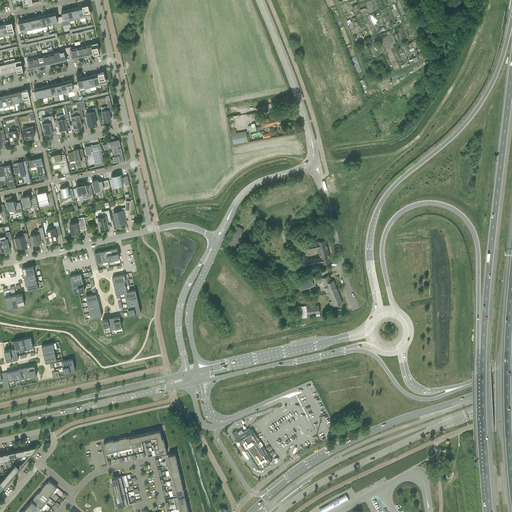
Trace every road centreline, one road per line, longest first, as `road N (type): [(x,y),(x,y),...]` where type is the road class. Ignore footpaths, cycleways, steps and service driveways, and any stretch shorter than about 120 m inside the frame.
road 1 (trunk): [(511,27),(475,110),(378,207),(368,255),(375,292)]
road 2 (trunk): [(394,310),(382,262),(385,230),(412,206),(450,208),(476,238),(482,354)]
road 3 (secondary): [(511,382),(337,447),(252,511)]
road 4 (trunk): [(511,67),(482,354)]
road 5 (secondary): [(280,511),(339,473),(511,400)]
road 6 (motorway): [(511,281),(511,485)]
road 7 (secondary): [(0,425),(189,384)]
road 8 (secondary): [(186,374),(0,417)]
road 9 (unclassified): [(310,166),(299,100),(259,0)]
road 10 (trunk): [(482,354),(489,511)]
road 11 (residential): [(0,266),(149,230)]
road 12 (secondary): [(346,337),(198,371)]
road 13 (tertiary): [(214,238),(179,307),(186,374)]
road 14 (secondary): [(201,381),(340,349)]
road 15 (residential): [(350,302),(310,166)]
road 16 (trunk): [(340,349),(375,356),(415,399),(460,387)]
road 17 (tertiary): [(198,371),(187,318),(219,240)]
road 18 (residential): [(0,195),(135,165)]
road 19 (residential): [(0,158),(127,130)]
